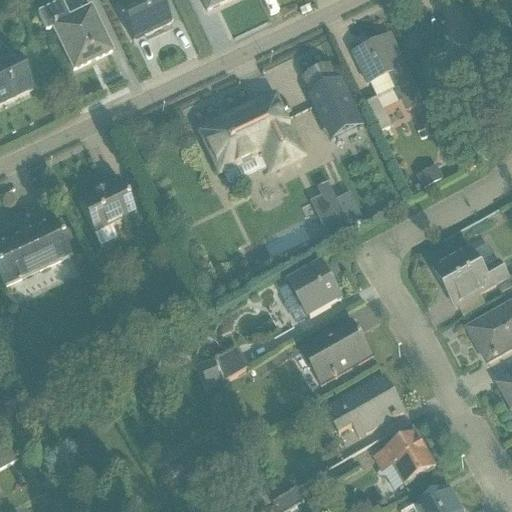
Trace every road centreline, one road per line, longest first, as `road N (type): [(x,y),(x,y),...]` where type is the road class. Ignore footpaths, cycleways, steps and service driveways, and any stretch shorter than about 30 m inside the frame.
road 1 (residential): [(511,506),(390,284),(384,257),(392,242),(511,174)]
road 2 (residential): [(0,169),(360,0)]
road 3 (residential): [(511,133),(439,0)]
